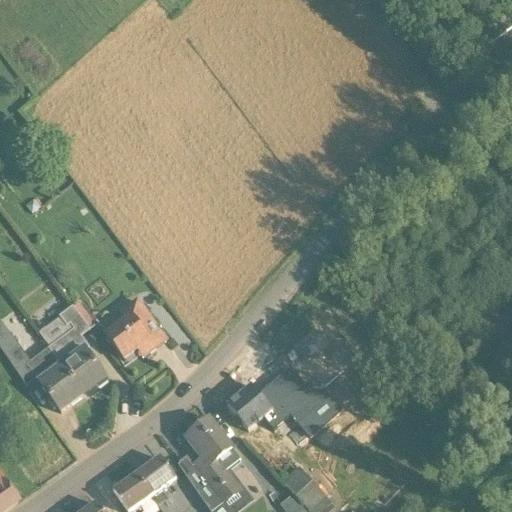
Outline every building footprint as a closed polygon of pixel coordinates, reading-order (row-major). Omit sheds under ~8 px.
[(40,210),(33,202),(25,209),(32,217),(40,210)] [(142,363),(167,345),(138,304),(122,316),(127,323),(106,338),(124,364),(136,356),(142,363)] [(74,310),(88,329),(93,325),(79,306),(74,310)] [(87,330),(88,329),(74,310),(59,320),(67,331),(71,329),(74,333),(47,353),(81,402),(106,384),(86,355),(90,351),(82,341),(91,334),(87,330)] [(81,402),(47,353),(27,368),(23,363),(26,361),(9,337),(0,343),(0,352),(22,384),(32,377),(39,386),(39,387),(61,417),(81,402)] [(263,404),(252,390),(228,411),(248,435),(263,422),(273,434),(295,416),(276,393),(263,404)] [(193,471),(187,463),(179,469),(208,511),(219,511),(239,497),(223,477),(229,473),(221,462),(232,453),(210,425),(186,443),(202,463),(193,471)] [(137,480),(152,501),(176,484),(161,463),(137,480)] [(284,486),(307,511),(326,511),(332,508),(332,507),(300,471),(284,486)] [(124,511),(137,511),(152,501),(137,480),(113,497),(124,511)] [(0,511),(8,511),(17,507),(0,483),(0,511)] [(302,511),(292,499),(280,508),(283,511),(302,511)]
